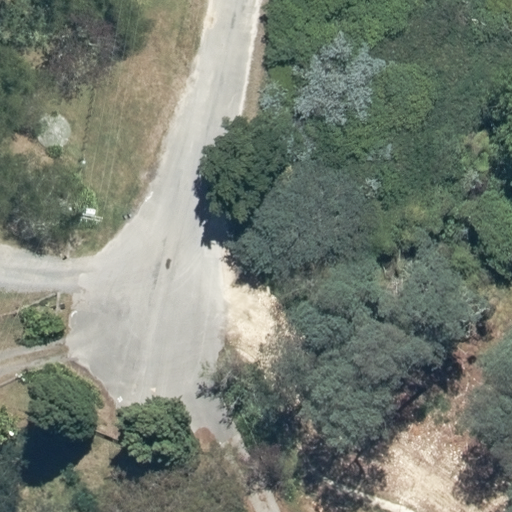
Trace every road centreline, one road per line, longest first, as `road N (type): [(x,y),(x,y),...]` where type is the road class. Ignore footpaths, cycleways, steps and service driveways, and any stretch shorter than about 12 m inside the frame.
road 1 (residential): [(214,0),(197,191),(159,317)]
road 2 (unknown): [(159,317),(298,511)]
